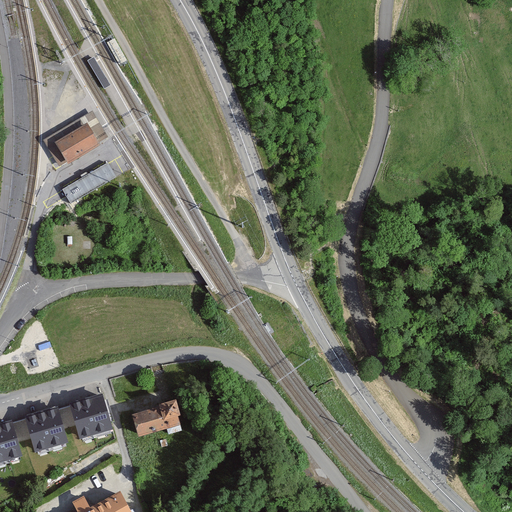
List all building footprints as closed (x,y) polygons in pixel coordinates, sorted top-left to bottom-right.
[(114,39),(108,42),(120,64),(126,60),(114,39)] [(110,85),(94,57),(88,61),(105,89),(110,85)] [(45,141),(61,168),(99,144),(89,128),(99,122),(93,112),(45,141)] [(108,162),(62,189),(71,204),(117,177),(108,162)] [(77,433),(110,424),(100,393),(68,403),(77,433)] [(173,404),(134,414),(140,434),(179,424),(173,404)] [(60,407),(25,416),(33,447),(68,437),(60,407)] [(0,423),(0,456),(22,451),(13,419),(0,423)] [(127,511),(117,493),(83,511),(127,511)]
